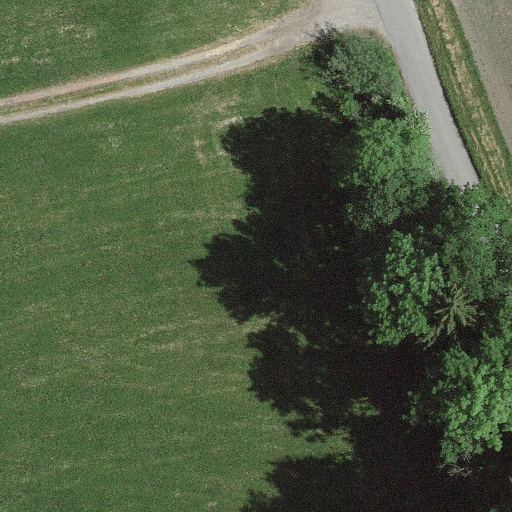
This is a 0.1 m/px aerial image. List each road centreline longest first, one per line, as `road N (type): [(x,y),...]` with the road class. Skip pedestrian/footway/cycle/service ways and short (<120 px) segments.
road 1 (track): [(355,0),(251,54),(0,115)]
road 2 (unclassified): [(511,282),(482,229),(388,0)]
